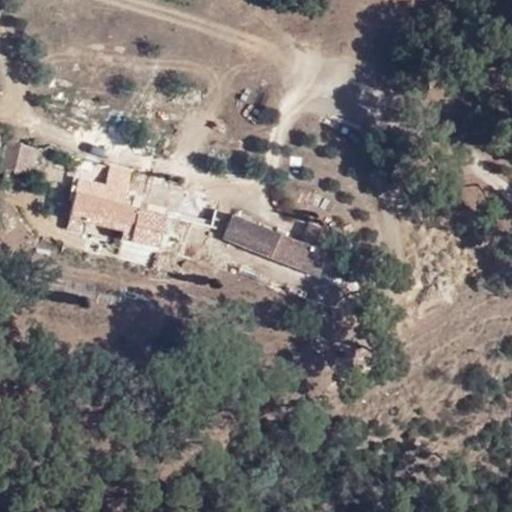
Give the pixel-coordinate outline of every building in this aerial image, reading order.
[(3,162),(29,169),(37,141),(11,134),(3,162)] [(109,160),(105,171),(129,177),(131,165),(109,160)] [(80,171),(76,185),(124,198),(129,177),(105,171),(103,178),(80,171)] [(124,198),(76,185),(71,208),(124,222),(157,232),(163,209),(124,198)] [(329,243),(234,211),(225,236),(318,270),(323,258),(329,243)] [(154,239),(157,232),(124,222),(122,229),(154,239)]
